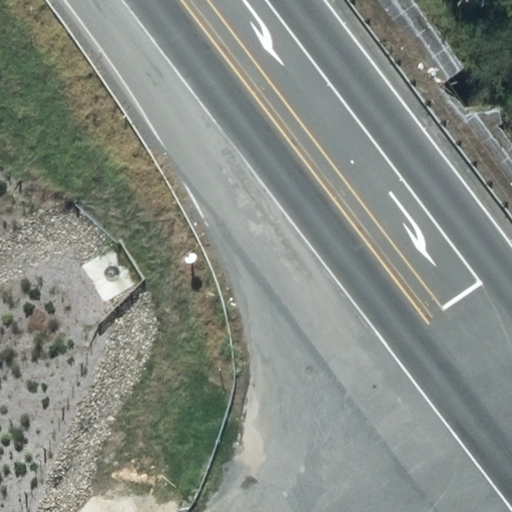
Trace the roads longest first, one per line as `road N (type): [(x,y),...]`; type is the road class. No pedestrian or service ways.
road 1 (primary): [(176,0),(511,420)]
road 2 (track): [(502,408),(361,511)]
